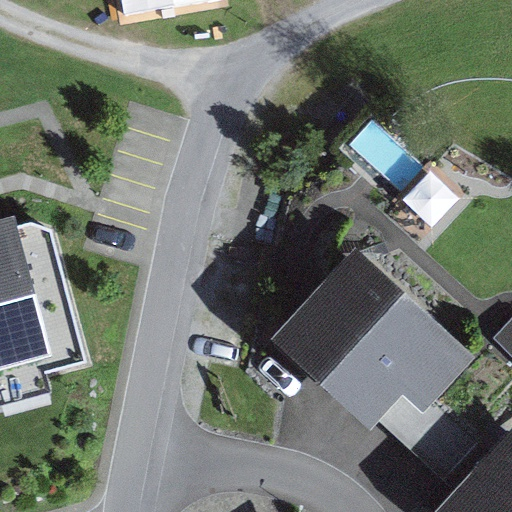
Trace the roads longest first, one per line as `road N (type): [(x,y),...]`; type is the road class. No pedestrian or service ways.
road 1 (residential): [(130,443),(180,228),(213,127)]
road 2 (track): [(228,87),(126,60),(0,8)]
road 3 (residential): [(130,443),(255,464),(315,483),(354,511)]
